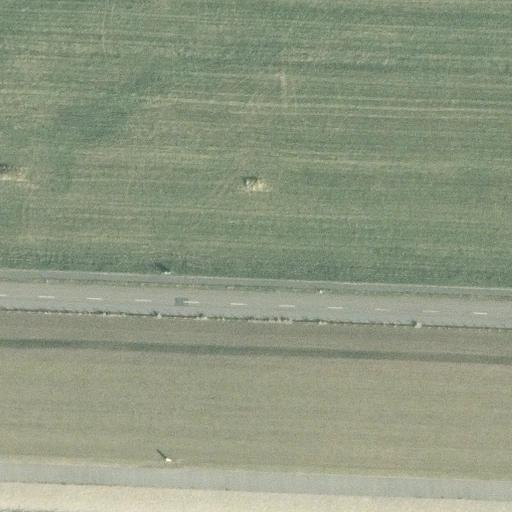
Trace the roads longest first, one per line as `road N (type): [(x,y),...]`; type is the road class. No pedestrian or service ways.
road 1 (residential): [(0,302),(511,323)]
road 2 (track): [(511,495),(0,475)]
